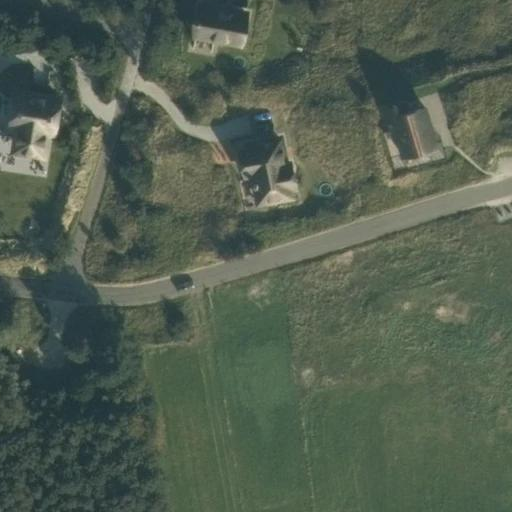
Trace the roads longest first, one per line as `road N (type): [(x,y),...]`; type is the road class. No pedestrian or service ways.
road 1 (tertiary): [(68,291),(126,295),(212,280),(511,183)]
road 2 (residential): [(68,291),(131,43)]
road 3 (unclassified): [(131,43),(17,0)]
